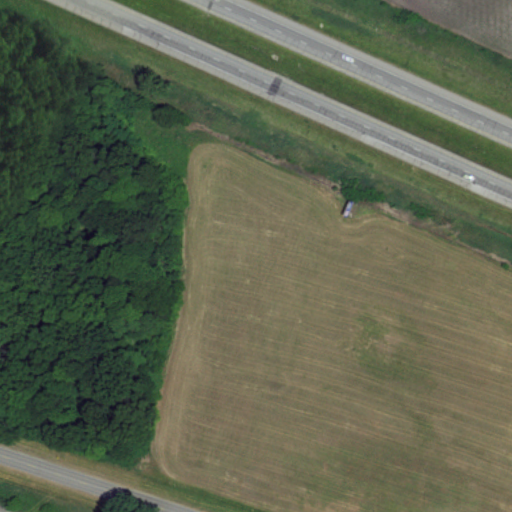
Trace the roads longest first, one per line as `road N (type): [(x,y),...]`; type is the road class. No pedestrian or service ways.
road 1 (trunk): [(89,0),(511,189)]
road 2 (trunk): [(511,133),(214,0)]
road 3 (secondary): [(178,511),(0,453)]
